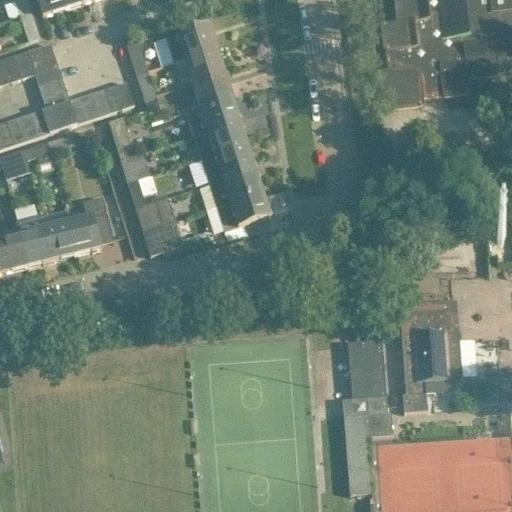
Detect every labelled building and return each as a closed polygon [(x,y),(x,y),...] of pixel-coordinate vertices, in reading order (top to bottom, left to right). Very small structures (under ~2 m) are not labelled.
[(14,0),(21,20),(31,16),(25,0),(14,0)] [(35,0),(43,21),(67,12),(63,0),(35,0)] [(63,0),(67,12),(91,5),(89,0),(63,0)] [(491,0),(389,0),(392,26),(374,28),(384,111),(471,100),(468,82),(485,80),(481,44),(485,43),(481,13),(493,12),(491,0)] [(29,45),(40,41),(31,16),(21,20),(29,45)] [(165,42),(173,67),(217,53),(209,29),(165,42)] [(137,79),(147,76),(137,44),(126,48),(137,79)] [(152,48),(160,69),(169,65),(162,44),(152,48)] [(31,67),(54,60),(50,48),(27,56),(31,67)] [(217,53),(173,67),(180,91),(192,88),(224,77),(217,53)] [(24,82),(35,78),(31,67),(27,56),(16,59),(24,82)] [(12,86),(24,82),(16,59),(5,63),(12,86)] [(35,78),(58,71),(54,60),(31,67),(35,78)] [(0,87),(1,90),(12,86),(5,63),(0,64),(0,87)] [(39,90),(62,82),(58,71),(35,78),(39,90)] [(144,103),(155,100),(147,76),(137,79),(144,103)] [(199,112),(232,101),(224,77),(192,88),(199,112)] [(43,101),(66,94),(62,82),(39,90),(43,101)] [(123,113),(134,109),(127,86),(115,90),(123,113)] [(111,117),(123,113),(115,90),(104,94),(111,117)] [(46,113),(69,105),(66,94),(43,101),(46,113)] [(100,121),(111,117),(104,94),(92,98),(100,121)] [(89,124),(100,121),(92,98),(81,101),(89,124)] [(152,126),(163,123),(155,100),(144,103),(152,126)] [(77,128),(89,124),(81,101),(69,105),(77,128)] [(199,112),(186,116),(194,140),(239,125),(232,101),(199,112)] [(50,137),(77,128),(69,105),(46,113),(42,114),(50,137)] [(38,141),(50,137),(42,114),(30,118),(38,141)] [(27,145),(38,141),(30,118),(19,122),(27,145)] [(15,149),(27,145),(19,122),(8,126),(15,149)] [(130,160),(135,158),(123,122),(109,126),(120,163),(130,160)] [(239,125),(194,140),(201,164),(247,149),(239,125)] [(0,141),(4,153),(15,149),(8,126),(0,128),(0,141)] [(72,138),(47,147),(50,157),(76,149),(72,138)] [(24,154),(27,165),(38,161),(39,169),(52,166),(50,157),(47,147),(24,154)] [(247,149),(201,164),(209,188),(255,173),(247,149)] [(24,154),(0,162),(3,173),(27,165),(24,154)] [(130,160),(120,163),(128,187),(138,184),(130,160)] [(217,212),(262,197),(255,173),(209,188),(217,212)] [(138,184),(128,187),(135,212),(146,208),(144,201),(143,199),(138,184)] [(225,237),(270,222),(262,197),(217,212),(225,237)] [(87,221),(68,226),(76,259),(101,252),(100,246),(113,242),(103,201),(83,206),(87,221)] [(143,235),(175,225),(168,201),(146,208),(135,212),(143,235)] [(52,265),(44,232),(40,219),(16,225),(19,238),(27,271),(52,265)] [(143,235),(151,260),(183,250),(175,225),(143,235)] [(52,265),(76,259),(68,226),(44,232),(52,265)] [(0,265),(3,277),(27,271),(19,238),(0,243),(0,265)] [(457,305),(399,309),(400,319),(457,315),(457,305)] [(414,417),(428,415),(427,398),(450,397),(462,382),(460,346),(461,345),(461,337),(459,336),(457,315),(400,319),(406,399),(403,399),(404,417),(414,416),(414,417)] [(355,347),(348,347),(348,349),(349,368),(352,404),(367,403),(368,419),(366,420),(367,442),(389,440),(388,418),(386,402),(384,366),(382,345),(368,346),(365,346),(358,347),(357,347),(355,347)] [(350,499),(372,498),(368,445),(366,420),(344,421),(350,499)]
